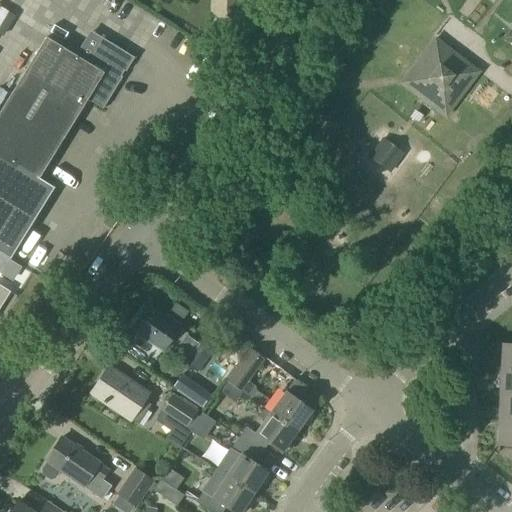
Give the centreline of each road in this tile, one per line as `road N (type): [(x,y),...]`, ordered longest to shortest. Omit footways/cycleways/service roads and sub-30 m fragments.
road 1 (residential): [(367,410),(134,233)]
road 2 (residential): [(134,233),(296,0)]
road 3 (residential): [(21,398),(134,233)]
road 4 (residential): [(452,474),(458,355),(444,330)]
road 5 (residential): [(290,511),(367,410)]
